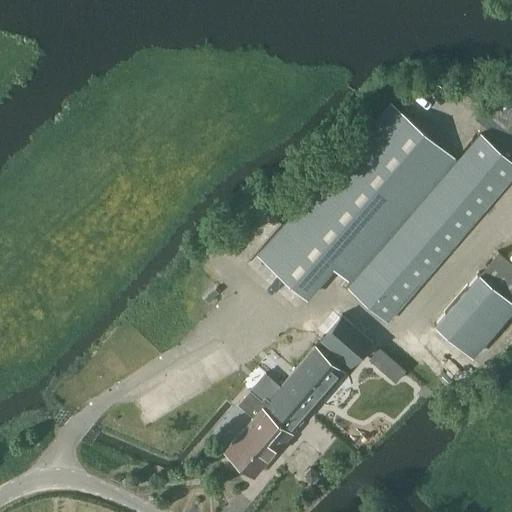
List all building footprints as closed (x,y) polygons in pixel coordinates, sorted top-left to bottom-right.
[(307,294),(333,264),(348,276),(453,155),(391,101),(259,253),(307,294)] [(387,319),(511,174),(511,159),(481,132),(349,285),(387,319)] [(511,262),(499,251),(434,325),(472,356),(511,310),(511,262)] [(342,314),(321,338),(351,364),(372,339),(342,314)] [(253,473),(344,369),(315,344),(268,398),(265,395),(262,398),(250,388),(239,401),(255,414),(225,448),(253,473)] [(379,346),(369,358),(381,369),(391,357),(379,346)] [(310,468),(306,472),(307,477),(311,481),(317,474),(310,468)] [(374,505),(367,511),(394,511),(382,500),(381,498),(374,505)]
